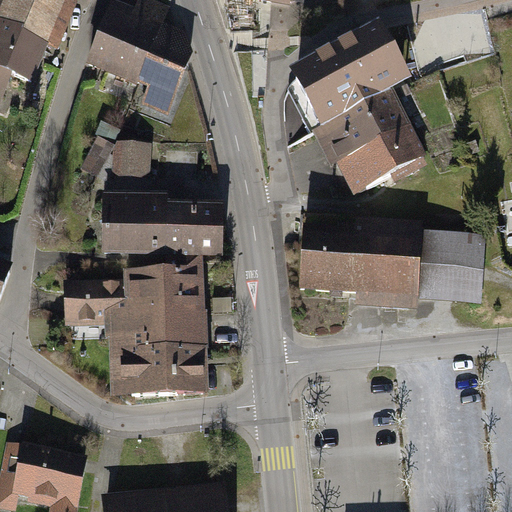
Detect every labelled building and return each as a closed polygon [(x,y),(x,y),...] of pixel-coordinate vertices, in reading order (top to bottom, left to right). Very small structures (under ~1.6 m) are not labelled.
[(61,48),(78,2),(74,0),(0,0),(0,104),(11,77),(35,87),(44,64),(52,44),(61,48)] [(119,10),(95,69),(140,87),(163,29),(168,15),(146,6),(140,19),(119,10)] [(186,37),(163,29),(140,87),(150,97),(144,109),(170,120),(192,61),(186,37)] [(296,81),(326,134),(334,130),(393,97),(416,84),(386,30),(296,81)] [(467,65),(470,75),(486,70),(483,60),(467,65)] [(428,160),(393,97),(334,130),(344,148),(360,176),(369,193),(428,160)] [(114,147),(97,139),(81,172),(97,182),(114,147)] [(152,148),(116,146),(115,181),(151,182),(152,148)] [(166,202),(109,202),(108,257),(166,257),(166,212),(166,202)] [(166,212),(166,257),(222,258),(223,212),(166,212)] [(353,239),(307,237),(303,307),(419,312),(420,303),(482,306),(485,244),(425,241),(426,232),(353,229),(353,239)] [(17,266),(0,260),(0,308),(1,309),(17,266)] [(131,277),(131,286),(133,343),(150,342),(150,356),(206,354),(203,266),(171,267),(172,276),(131,277)] [(110,332),(112,402),(208,399),(206,354),(150,356),(150,342),(133,343),(131,286),(68,286),(69,333),(110,332)] [(75,511),(85,460),(10,445),(0,501),(0,507),(19,511),(22,497),(26,498),(25,503),(52,508),(51,511),(75,511)] [(226,511),(224,487),(100,499),(101,511),(226,511)]
